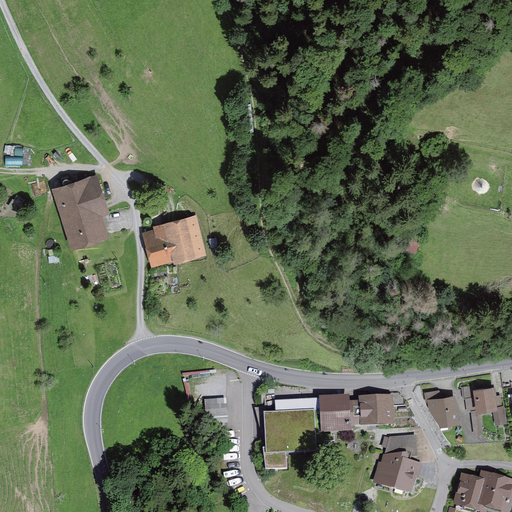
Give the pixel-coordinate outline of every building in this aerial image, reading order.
[(95,178),(59,190),(76,243),(102,235),(96,215),(106,211),(95,178)] [(160,230),(149,233),(156,259),(174,255),(175,260),(204,253),(195,218),(167,225),(169,236),(162,237),(160,230)] [(478,409),(496,406),(493,387),(475,390),(474,386),(462,388),(463,398),(476,396),(478,409)] [(323,405),(324,430),(349,429),(349,423),(390,421),(390,406),(405,405),(404,399),(399,393),(373,394),(374,400),(363,401),(363,404),(348,405),(348,398),(322,400),(323,405)] [(206,421),(228,420),(227,397),(205,397),(206,421)] [(430,401),(431,408),(439,420),(446,418),(447,423),(457,422),(453,397),(430,401)] [(324,430),(323,405),(307,406),(307,410),(264,413),(266,448),(262,448),(266,469),(287,468),(286,454),(317,452),(317,449),(325,449),(324,430)] [(503,408),(495,409),(497,423),(505,422),(503,408)] [(418,466),(398,461),(397,456),(412,454),(411,438),(390,440),(383,465),(381,465),(378,476),(386,478),(385,483),(409,489),(413,475),(415,475),(418,466)] [(484,510),(486,504),(500,508),(501,506),(506,508),(507,503),(509,504),(510,501),(508,500),(511,485),(511,483),(484,475),(482,483),(464,478),(459,496),(462,497),(461,503),(484,510)]
